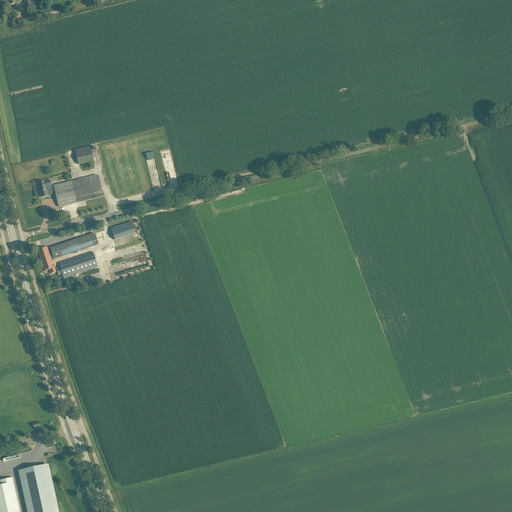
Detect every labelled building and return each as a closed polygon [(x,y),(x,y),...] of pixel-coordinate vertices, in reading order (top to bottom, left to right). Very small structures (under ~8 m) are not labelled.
[(24,0),(27,11),(34,10),(31,0),(24,0)] [(75,150),(79,165),(94,161),(90,146),(75,150)] [(54,186),(59,207),(103,196),(98,175),(54,186)] [(45,179),(38,181),(38,183),(41,195),(48,194),(48,193),(50,193),(49,190),(52,189),(51,181),(48,182),(47,182),(47,179),(45,179)] [(133,221),(111,228),(115,240),(136,233),(133,221)] [(54,259),(67,255),(80,251),(99,244),(95,234),(50,249),(52,253),(49,254),(47,247),(38,250),(45,271),(50,269),(51,274),(56,272),(55,267),(53,268),(51,261),(54,260),(54,259)] [(63,274),(64,278),(65,280),(67,279),(66,277),(98,267),(93,252),(59,264),(60,268),(57,269),(59,275),(63,274)] [(144,254),(137,256),(140,268),(148,266),(144,254)] [(58,511),(49,470),(22,475),(24,481),(26,480),(32,511),(58,511)] [(0,485),(0,511),(18,511),(20,511),(12,478),(0,480),(0,483),(0,485)]
